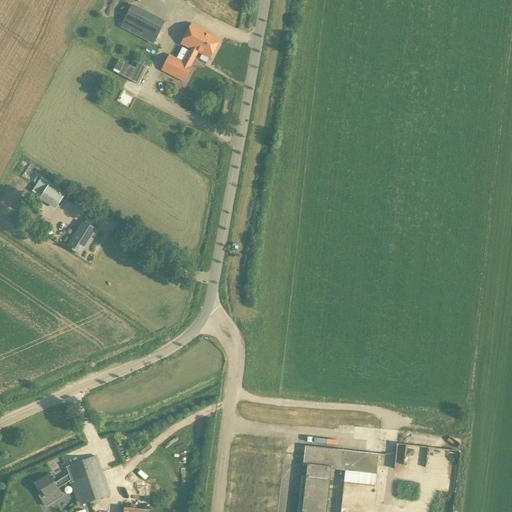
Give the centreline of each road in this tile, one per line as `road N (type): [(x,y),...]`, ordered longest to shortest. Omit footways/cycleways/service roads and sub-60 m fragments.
road 1 (unclassified): [(210,303),(265,0)]
road 2 (unclassified): [(0,424),(167,348),(196,325)]
road 3 (unclassified): [(227,425),(387,442)]
road 4 (track): [(456,511),(463,443),(391,416)]
